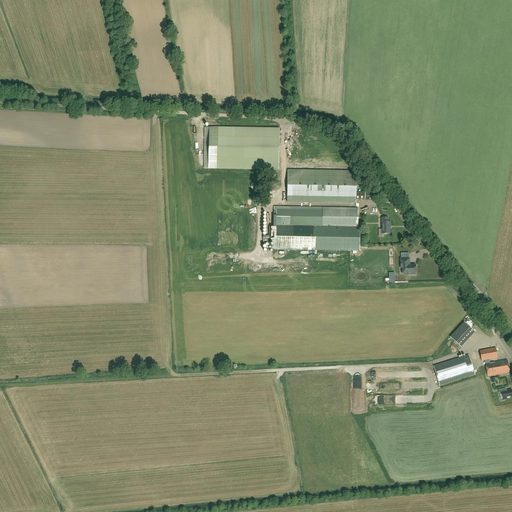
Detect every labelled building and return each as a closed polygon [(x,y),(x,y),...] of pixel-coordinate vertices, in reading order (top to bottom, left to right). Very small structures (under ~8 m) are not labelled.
[(204,128),(204,169),(209,169),(279,170),(279,128),(209,127),(209,128),(204,128)] [(371,192),(356,192),(356,171),(289,170),(289,203),(354,204),(354,200),(356,200),(371,199),(371,192)] [(269,227),(269,236),(263,236),(263,242),(269,242),(269,244),(276,244),(276,249),(360,251),(360,227),(357,227),(357,208),(274,206),(273,227),(269,227)] [(390,226),(390,222),(388,222),(388,218),(381,218),(382,226),(382,234),(390,234),(390,226)] [(415,265),(409,265),(409,259),(401,259),(401,269),(403,269),(404,275),(415,274),(415,265)] [(462,339),(469,336),(466,328),(459,330),(462,339)] [(481,361),(498,358),(496,348),(480,351),(481,361)] [(440,386),(474,375),(468,355),(434,366),(440,386)] [(487,377),(510,373),(508,360),(485,364),(487,377)] [(504,389),(498,390),(499,394),(502,393),(503,400),(507,399),(507,398),(511,397),(511,390),(505,392),(504,389)]
